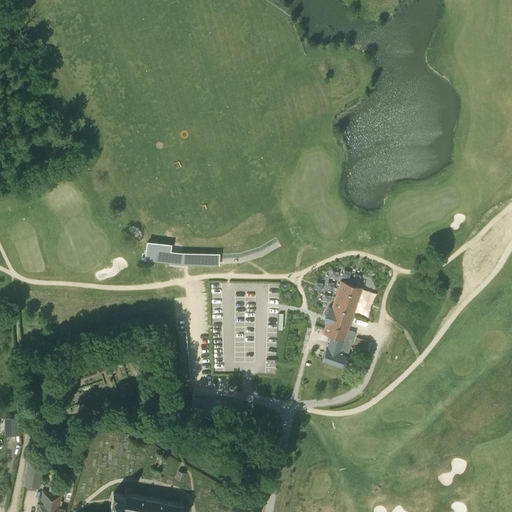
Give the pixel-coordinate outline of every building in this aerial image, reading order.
[(267,242),(247,255),(254,266),(275,253),(267,242)] [(180,265),(181,253),(157,251),(156,262),(180,265)] [(181,253),(180,265),(218,265),(218,254),(181,253)] [(339,352),(362,287),(340,280),(330,306),(329,305),(323,322),(325,323),(322,332),(330,335),(326,348),(325,347),(321,360),(341,367),(346,354),(339,352)] [(369,341),(361,338),(358,345),(366,347),(369,341)] [(231,404),(193,399),(191,416),(229,420),(231,404)] [(5,434),(18,434),(18,417),(4,417),(5,434)] [(44,451),(43,459),(52,460),(53,451),(45,450),(44,451)] [(38,487),(42,462),(28,459),(24,485),(27,485),(38,487)] [(177,471),(175,478),(183,480),(185,473),(177,471)] [(73,485),(75,475),(65,473),(63,483),(73,485)] [(254,494),(256,485),(242,481),(240,491),(254,494)] [(180,503),(126,493),(127,490),(125,490),(124,494),(113,492),(112,499),(111,505),(122,507),(121,511),(122,511),(123,509),(138,511),(183,511),(184,510),(186,508),(185,507),(185,508),(181,504),(182,501),(180,501),(180,503)] [(50,511),(54,493),(42,491),(40,503),(39,503),(37,511),(50,511)] [(54,493),(50,511),(63,511),(64,508),(59,508),(61,494),(54,493)]
